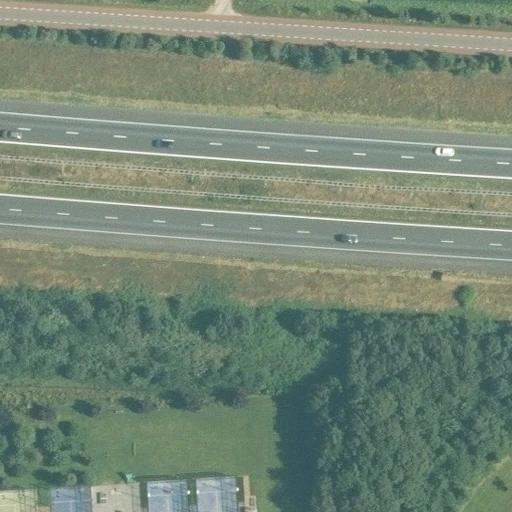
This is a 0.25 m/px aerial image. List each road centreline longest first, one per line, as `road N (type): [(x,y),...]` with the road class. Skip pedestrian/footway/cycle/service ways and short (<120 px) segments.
road 1 (secondary): [(511,46),(0,14)]
road 2 (motorway): [(511,150),(0,118)]
road 3 (motorway): [(0,215),(511,245)]
